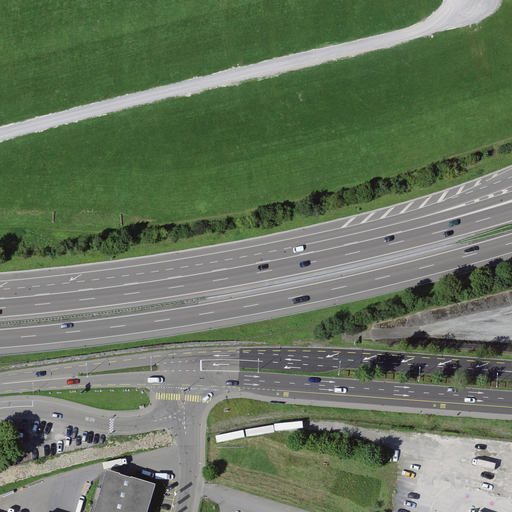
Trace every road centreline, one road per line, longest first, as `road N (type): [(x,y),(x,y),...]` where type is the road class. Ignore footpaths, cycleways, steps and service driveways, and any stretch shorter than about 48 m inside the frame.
road 1 (motorway): [(511,178),(312,242),(0,300)]
road 2 (motorway): [(0,339),(298,297),(511,243)]
road 3 (track): [(468,0),(437,26),(0,135)]
road 4 (motorway): [(409,239),(177,286),(0,307)]
road 5 (primary): [(183,378),(511,399)]
road 6 (primary): [(490,374),(184,357)]
road 7 (residential): [(0,412),(37,410),(114,426),(181,415)]
road 8 (primary): [(184,357),(16,382)]
road 9 (primary): [(16,382),(183,378)]
